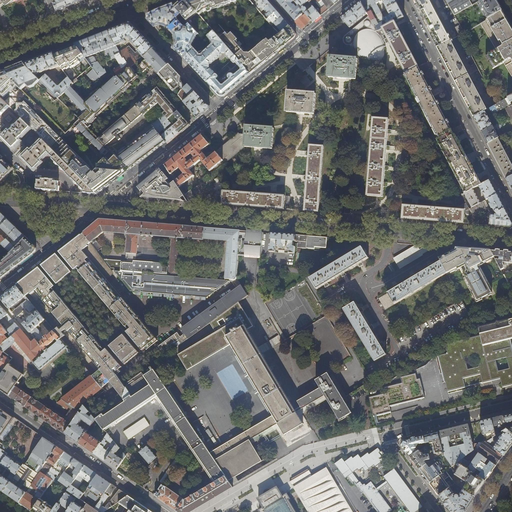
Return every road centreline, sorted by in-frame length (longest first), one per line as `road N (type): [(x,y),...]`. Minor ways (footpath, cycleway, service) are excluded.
road 1 (residential): [(101,207),(511,237)]
road 2 (residential): [(511,208),(402,0)]
road 3 (residential): [(439,511),(389,442),(391,433),(511,403)]
road 4 (residential): [(0,399),(164,511)]
road 5 (residential): [(101,207),(220,108)]
road 6 (residential): [(220,108),(125,3)]
road 7 (primary): [(0,52),(125,3)]
road 8 (residential): [(0,288),(101,207)]
